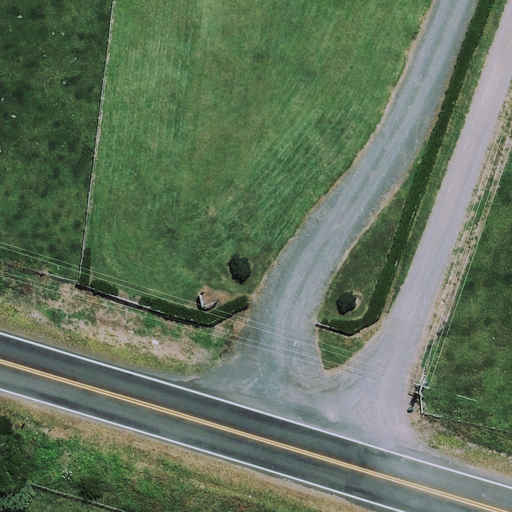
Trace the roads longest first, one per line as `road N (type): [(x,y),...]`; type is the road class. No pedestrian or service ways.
road 1 (unclassified): [(501,511),(0,365)]
road 2 (track): [(251,440),(299,281),(404,135),(453,0)]
road 3 (track): [(358,472),(511,48)]
